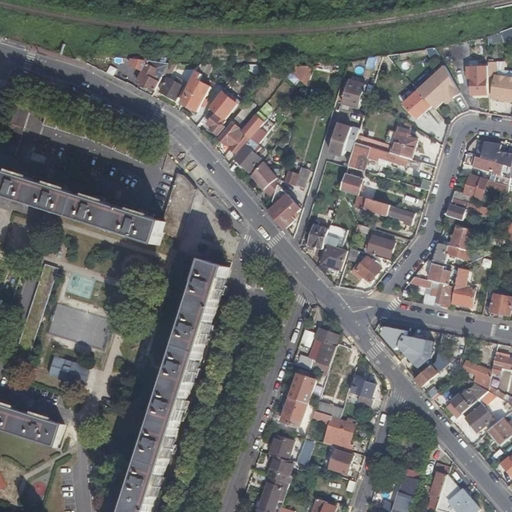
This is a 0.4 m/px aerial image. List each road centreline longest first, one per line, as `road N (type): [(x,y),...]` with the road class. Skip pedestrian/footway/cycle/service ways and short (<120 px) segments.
road 1 (tertiary): [(7,53),(171,123),(316,286)]
road 2 (residential): [(316,286),(303,301),(231,511)]
road 3 (residential): [(347,322),(378,305),(511,334)]
road 4 (tertiary): [(511,510),(399,381)]
road 5 (unknown): [(292,259),(335,110)]
road 6 (residential): [(399,381),(357,511)]
